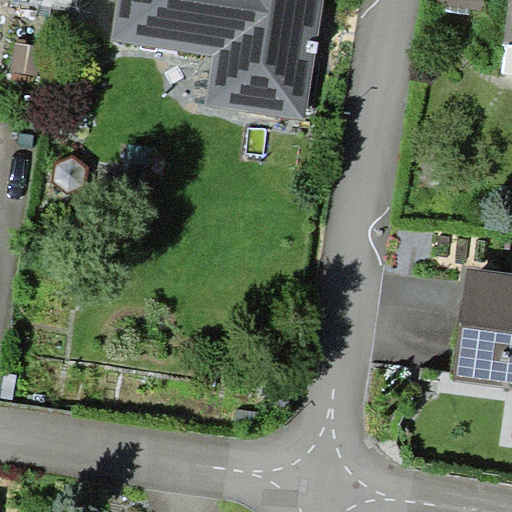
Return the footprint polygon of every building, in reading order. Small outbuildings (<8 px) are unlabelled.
[(77,0),(12,0),(12,2),(76,12),(77,0)] [(116,0),(111,39),(213,55),(205,107),(306,122),(324,0),(116,0)] [(434,0),(434,4),(483,9),(483,0),(434,0)] [(511,44),(507,44),(503,72),(511,73),(511,44)] [(511,272),(468,267),(453,381),(511,388),(511,272)]
